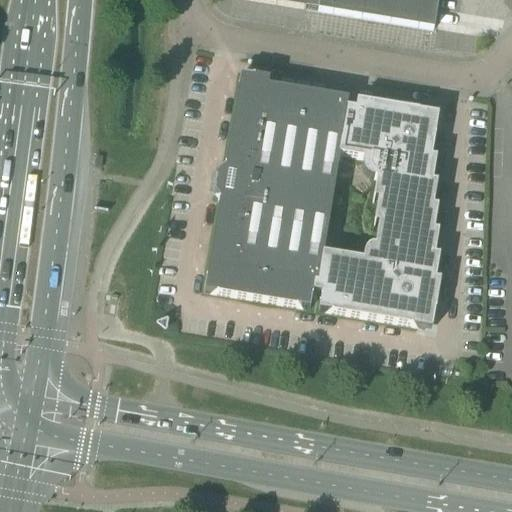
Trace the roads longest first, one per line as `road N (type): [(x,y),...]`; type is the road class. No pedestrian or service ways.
road 1 (secondary): [(511,480),(32,400)]
road 2 (secondary): [(27,431),(481,511)]
road 3 (secondary): [(32,400),(78,0)]
road 4 (unclassified): [(183,0),(181,22),(227,37),(455,77),(485,75),(511,53)]
road 5 (secondary): [(35,0),(0,265)]
